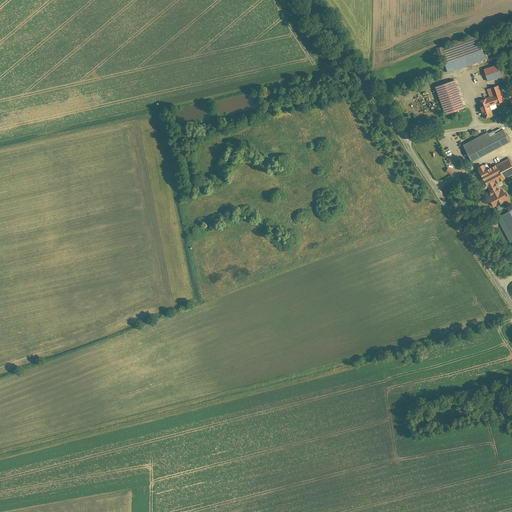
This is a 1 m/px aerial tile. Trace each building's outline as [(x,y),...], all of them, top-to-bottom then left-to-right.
[(448,73),(488,58),(485,49),(483,50),(478,34),(439,48),(448,73)] [(499,64),(484,69),(488,82),(503,77),(499,64)] [(454,79),(434,86),(444,115),(464,108),(454,79)] [(505,101),(499,85),(487,89),(489,97),(478,101),(484,119),(493,116),(490,106),(505,101)] [(272,89),(259,94),(262,100),(274,95),(272,89)] [(463,145),(472,162),(510,142),(503,129),(501,130),(500,128),(495,131),(494,130),(488,133),(488,132),(463,145)] [(484,164),(477,167),(485,183),(480,186),(483,191),(488,188),(491,195),(488,197),(494,207),(496,206),(499,210),(508,205),(506,201),(510,199),(506,192),(505,193),(503,189),(501,190),(498,184),(505,179),(511,175),(511,164),(509,158),(487,169),(484,164)] [(511,242),(511,209),(496,218),(510,243),(511,242)]
